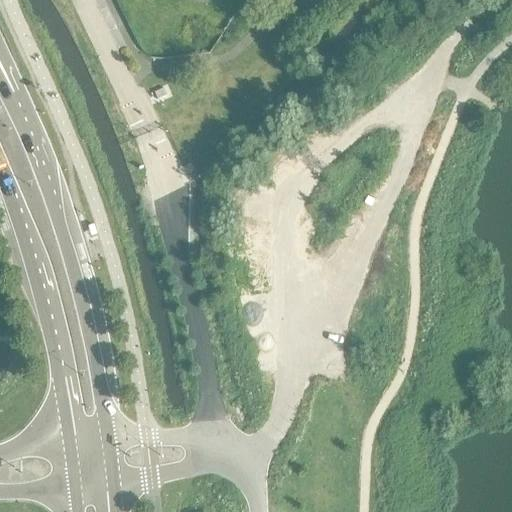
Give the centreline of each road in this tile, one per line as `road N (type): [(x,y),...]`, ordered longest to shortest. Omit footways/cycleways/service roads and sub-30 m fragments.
road 1 (secondary): [(108,439),(95,342),(62,219),(0,67)]
road 2 (secondary): [(0,163),(54,331),(68,440)]
